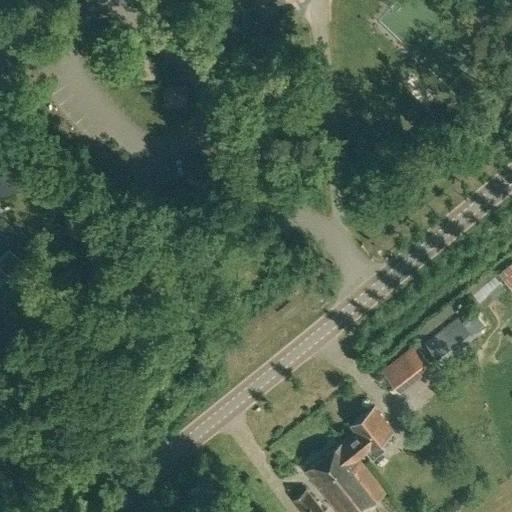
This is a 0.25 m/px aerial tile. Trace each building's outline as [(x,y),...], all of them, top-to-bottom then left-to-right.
[(375,0),(356,18),(371,34),(406,0),(375,0)] [(417,0),(409,0),(381,27),(412,61),(445,29),(417,0)] [(414,61),(434,82),(467,51),(447,30),(414,61)] [(24,166),(0,174),(0,194),(30,184),(24,166)] [(95,212),(85,206),(73,209),(67,219),(70,231),(80,237),(92,234),(98,224),(95,212)] [(9,248),(0,258),(0,263),(15,276),(13,278),(37,299),(50,284),(9,248)] [(462,318),(458,314),(426,342),(443,362),(482,330),(481,328),(486,324),(475,311),(469,315),(468,313),(462,318)] [(382,369),(400,392),(433,367),(415,344),(382,369)] [(357,431),(345,440),(359,458),(367,451),(373,459),(386,449),(379,440),(394,428),(375,404),(351,423),(357,431)] [(0,461),(23,428),(9,418),(0,430),(0,461)] [(307,470),(339,511),(357,511),(385,491),(359,458),(345,440),(307,470)] [(293,498),(304,511),(322,511),(325,510),(306,488),(293,498)]
